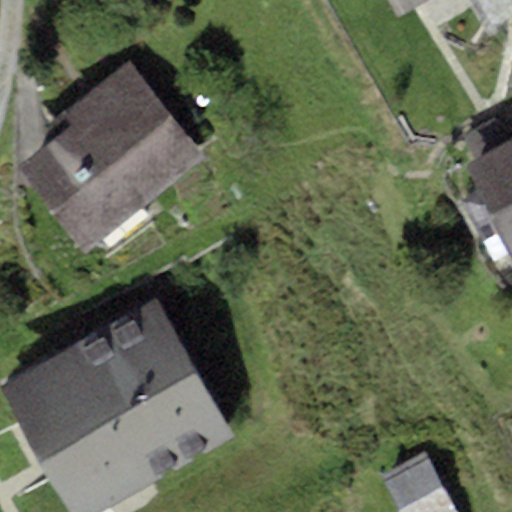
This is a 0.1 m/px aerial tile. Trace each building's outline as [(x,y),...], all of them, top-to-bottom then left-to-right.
[(390,0),(399,16),(427,0),(390,0)] [(74,124),(20,167),(87,251),(207,156),(131,61),(65,113),(74,124)] [(511,141),(467,164),(511,252),(511,141)] [(157,299),(2,388),(72,511),(99,511),(235,435),(157,299)] [(459,511),(426,451),(381,476),(400,511),(459,511)]
